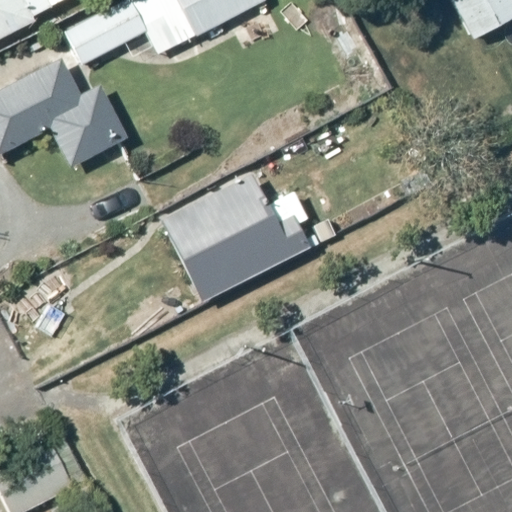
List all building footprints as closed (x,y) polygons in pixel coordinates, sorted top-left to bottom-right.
[(0,0),(0,34),(63,0),(0,0)] [(122,0),(61,31),(78,64),(142,31),(154,54),(260,0),(122,0)] [(344,0),(303,0),(303,1),(318,27),(350,8),(344,0)] [(511,13),(511,0),(447,0),(467,37),(511,13)] [(79,92),(61,54),(0,83),(0,148),(44,127),(63,166),(118,139),(92,85),(79,92)] [(260,203),(247,175),(156,221),(195,300),(317,240),(291,188),(260,203)] [(0,459),(0,501),(5,511),(20,511),(83,483),(59,432),(0,459)]
